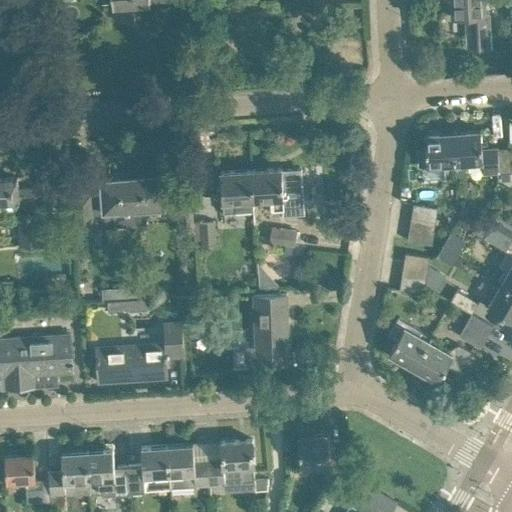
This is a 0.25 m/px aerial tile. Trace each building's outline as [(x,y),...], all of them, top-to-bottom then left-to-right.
[(452,0),(453,1),(451,1),(452,17),(467,16),(468,45),(490,44),(489,14),(485,14),(484,0),(452,0)] [(511,171),(510,146),(482,149),(481,130),(452,132),(456,177),(466,176),(465,162),(483,160),(483,164),(489,167),(497,166),(498,172),(511,172),(511,171)] [(456,177),(452,132),(425,133),(426,148),(418,149),(419,165),(444,163),(445,177),(456,177)] [(282,167),(251,169),(254,199),(271,198),(271,209),(284,208),(282,167)] [(254,199),(251,169),(220,171),(222,201),(223,211),(254,209),(254,199)] [(17,176),(0,176),(0,201),(18,200),(20,245),(40,244),(39,223),(37,206),(51,206),(50,171),(36,171),(36,186),(18,187),(17,176)] [(144,175),(131,176),(135,224),(147,223),(146,207),(163,206),(161,180),(144,181),(144,175)] [(135,224),(131,176),(118,177),(118,182),(101,184),(102,193),(92,193),(91,191),(73,192),(76,228),(135,224)] [(194,223),(192,196),(177,197),(178,224),(194,223)] [(413,202),(411,214),(436,218),(438,206),(413,202)] [(434,231),(436,218),(411,214),(409,227),(434,231)] [(511,223),(497,215),(491,226),(511,237),(511,223)] [(215,220),(201,221),(203,246),(217,245),(215,220)] [(58,222),(39,223),(40,244),(59,242),(58,222)] [(272,226),(270,240),(295,244),(297,230),(272,226)] [(511,238),(511,237),(491,226),(484,236),(506,249),(511,238)] [(432,243),(434,231),(409,227),(407,239),(432,243)] [(437,254),(451,262),(465,239),(451,231),(437,254)] [(405,251),(403,264),(428,268),(430,255),(405,251)] [(426,280),(428,268),(403,264),(401,276),(426,280)] [(511,286),(511,265),(508,272),(504,269),(499,279),(511,286)] [(426,280),(401,276),(399,288),(424,293),(426,280)] [(511,286),(499,279),(493,288),(497,290),(489,305),(511,318),(511,286)] [(138,285),(130,285),(130,296),(139,296),(138,285)] [(456,289),(450,300),(472,312),(473,313),(479,303),(456,289)] [(287,293),(254,294),(256,365),(268,364),(268,367),(273,366),(273,364),(289,364),(287,293)] [(166,357),(167,356),(184,355),(182,319),(181,294),(169,295),(170,302),(177,310),(178,319),(163,320),(165,340),(95,345),(98,381),(167,376),(166,357)] [(148,310),(147,297),(107,299),(108,310),(128,309),(128,311),(148,310)] [(494,325),(473,313),(472,312),(466,323),(488,336),(494,325)] [(414,366),(431,335),(400,318),(389,337),(396,340),(389,352),(414,366)] [(70,332),(1,336),(0,323),(0,375),(1,375),(1,384),(6,383),(6,387),(35,385),(34,373),(42,372),(42,380),(57,379),(57,371),(73,370),(72,363),(74,363),(73,359),(72,359),(70,332)] [(488,336),(466,323),(460,333),(482,346),(488,336)] [(451,347),(449,350),(438,344),(440,341),(431,335),(414,366),(438,380),(447,364),(459,371),(471,350),(459,343),(451,347)] [(328,432),(299,435),(301,469),(311,468),(310,465),(330,464),(328,432)] [(254,464),(253,438),(221,440),(222,457),(209,458),(211,483),(224,482),(224,490),(254,488),(254,490),(267,489),(267,486),(268,486),(268,478),(254,479),(253,464),(254,464)] [(211,483),(209,458),(194,459),(193,442),(167,443),(170,486),(194,484),(211,483)] [(170,486),(167,443),(141,445),(142,462),(128,463),(130,489),(146,488),(170,486)] [(130,489),(128,463),(114,464),(113,447),(87,449),(90,492),(130,489)] [(90,492),(87,449),(61,450),(62,468),(48,469),(49,477),(51,500),(52,511),(67,510),(66,494),(90,492)] [(51,500),(49,477),(35,478),(33,452),(5,454),(7,481),(26,480),(27,501),(51,500)] [(367,511),(364,510),(376,489),(354,476),(342,497),(351,503),(345,511),(367,511)]
